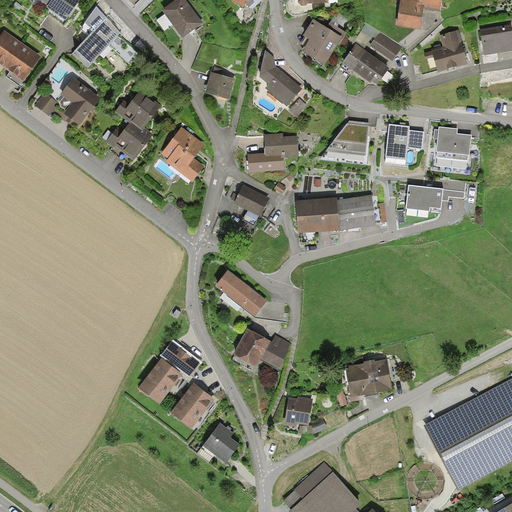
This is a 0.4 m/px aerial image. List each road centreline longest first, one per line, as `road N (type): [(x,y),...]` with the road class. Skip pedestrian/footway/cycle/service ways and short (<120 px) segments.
road 1 (residential): [(511,340),(304,450),(265,498)]
road 2 (residential): [(277,0),(287,47),(332,89),(376,107),(511,126)]
road 3 (residential): [(112,0),(180,73),(225,148),(196,246)]
road 4 (residential): [(196,246),(195,307),(244,406),(263,462),(265,498)]
road 5 (residential): [(0,94),(196,246)]
